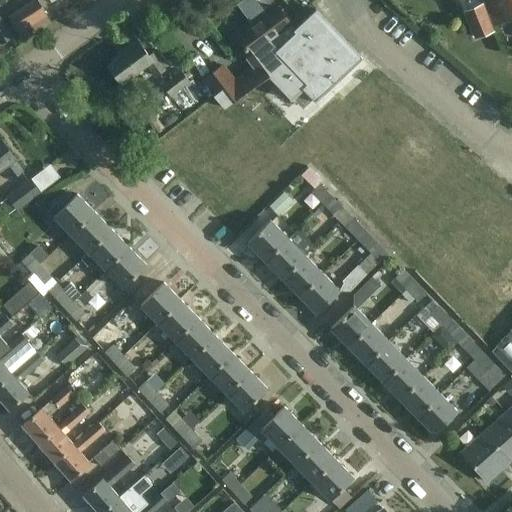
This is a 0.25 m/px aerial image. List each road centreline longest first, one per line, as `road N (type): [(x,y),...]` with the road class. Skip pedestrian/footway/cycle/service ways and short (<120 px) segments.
road 1 (residential): [(446,511),(22,73)]
road 2 (residential): [(511,153),(357,19),(346,0)]
